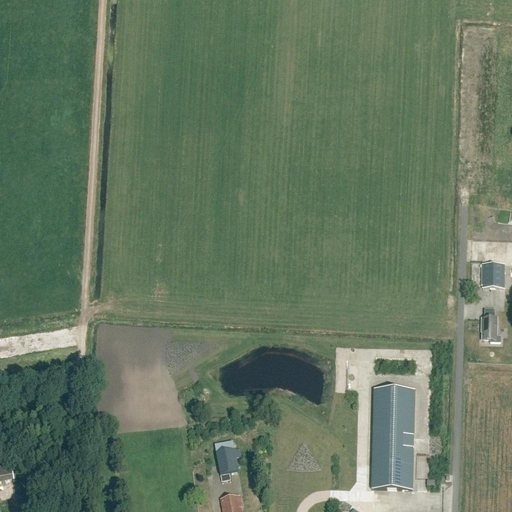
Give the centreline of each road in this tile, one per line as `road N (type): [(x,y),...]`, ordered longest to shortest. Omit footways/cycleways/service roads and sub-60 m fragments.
road 1 (track): [(0,385),(65,373),(80,360),(103,0)]
road 2 (track): [(464,206),(471,0)]
